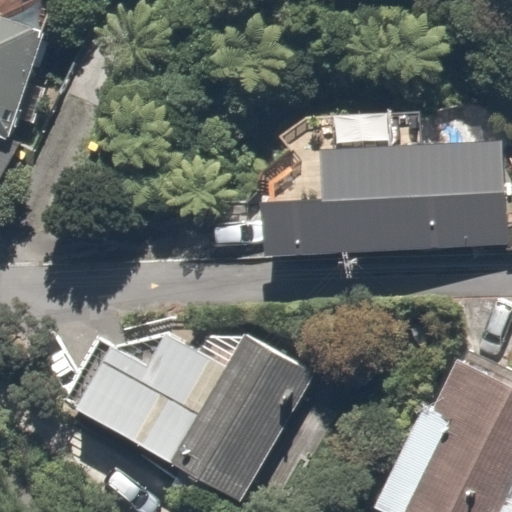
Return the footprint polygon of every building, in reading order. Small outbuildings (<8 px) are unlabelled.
[(0,0),(0,182),(10,157),(65,17),(18,0),(0,0)] [(339,182),(277,183),(278,244),(511,241),(511,123),(338,125),(339,182)] [(181,455),(233,357),(174,326),(156,360),(119,340),(84,405),(181,455)] [(315,358),(259,327),(191,454),(247,484),(315,358)] [(398,511),(511,511),(511,382),(458,355),(382,503),(398,511)]
